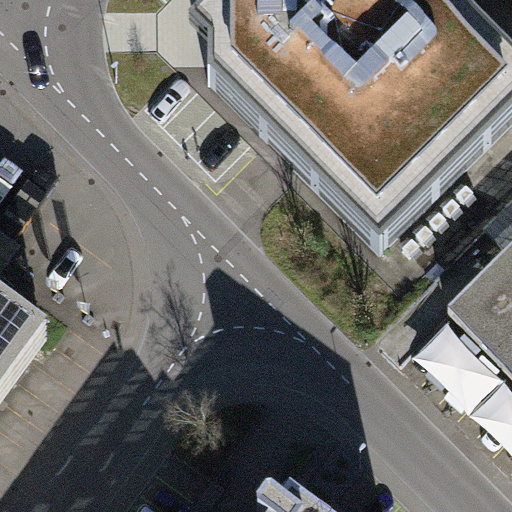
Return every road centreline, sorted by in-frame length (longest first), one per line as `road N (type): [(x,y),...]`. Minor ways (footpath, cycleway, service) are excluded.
road 1 (residential): [(0,47),(236,288)]
road 2 (residential): [(236,288),(465,511)]
road 3 (residential): [(73,511),(236,288)]
